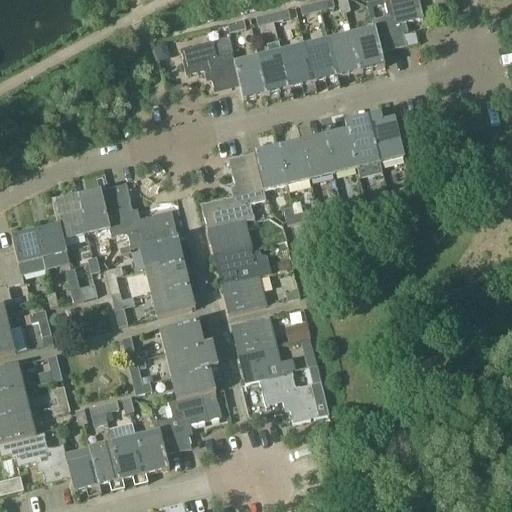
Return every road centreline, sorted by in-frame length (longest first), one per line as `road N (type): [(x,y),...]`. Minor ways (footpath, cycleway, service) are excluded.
road 1 (residential): [(0,204),(53,175),(485,69),(468,0)]
road 2 (residential): [(102,511),(300,463)]
